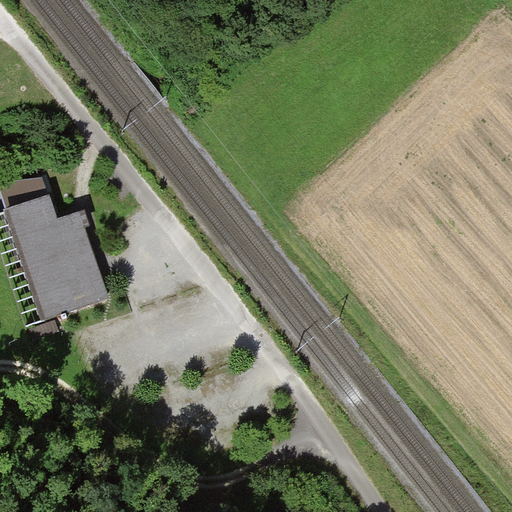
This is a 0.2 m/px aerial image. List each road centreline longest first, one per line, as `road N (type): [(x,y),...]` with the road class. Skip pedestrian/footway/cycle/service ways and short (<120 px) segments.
road 1 (unclassified): [(0,14),(278,360),(378,511)]
road 2 (track): [(0,368),(67,389),(163,469),(209,484)]
road 3 (track): [(321,425),(266,462),(209,484)]
